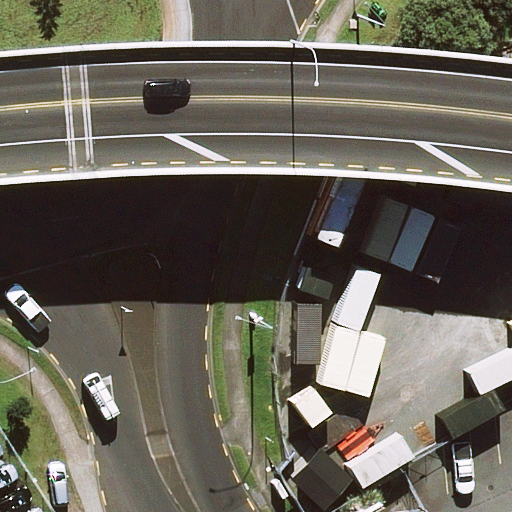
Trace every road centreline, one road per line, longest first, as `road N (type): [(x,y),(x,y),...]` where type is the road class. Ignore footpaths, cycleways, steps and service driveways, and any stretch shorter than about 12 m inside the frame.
road 1 (trunk): [(511,111),(253,90),(0,100)]
road 2 (unclassified): [(198,150),(181,360),(193,428),(224,511)]
road 3 (unclassified): [(149,511),(102,347),(64,263),(28,218)]
road 4 (secondary): [(198,150),(102,208),(28,218)]
